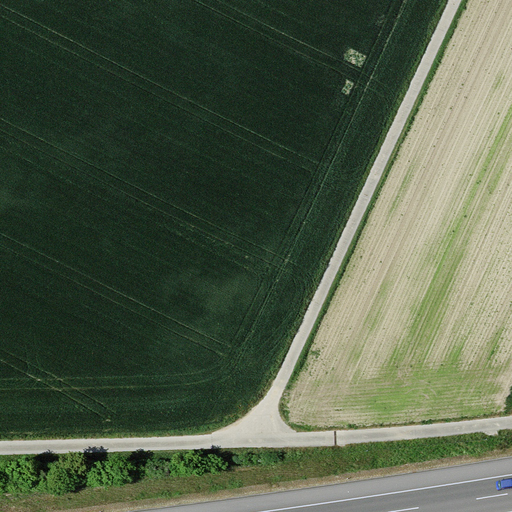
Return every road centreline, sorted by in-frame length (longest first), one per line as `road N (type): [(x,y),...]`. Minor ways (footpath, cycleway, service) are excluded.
road 1 (track): [(0,448),(366,436),(511,422)]
road 2 (track): [(455,0),(252,441)]
road 3 (motorway): [(511,493),(388,511)]
